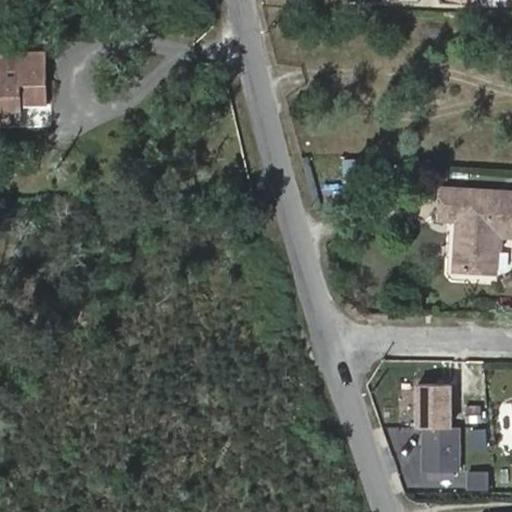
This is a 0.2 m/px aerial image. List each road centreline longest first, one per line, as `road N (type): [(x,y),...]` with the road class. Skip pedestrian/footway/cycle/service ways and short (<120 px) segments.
road 1 (unclassified): [(331,340),(242,0)]
road 2 (residential): [(331,340),(511,348)]
road 3 (unclassified): [(385,511),(331,340)]
